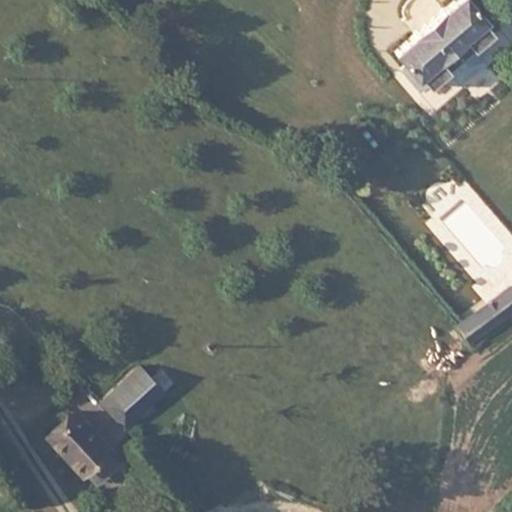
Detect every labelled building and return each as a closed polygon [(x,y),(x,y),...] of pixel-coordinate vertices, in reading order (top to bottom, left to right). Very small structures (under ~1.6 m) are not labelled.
[(393,59),(405,70),(425,51),(432,55),(437,56),(442,55),(448,49),(449,42),(446,36),(472,12),(461,0),(406,0),(366,36),(382,53),(389,60),(393,59)] [(374,61),(394,82),(401,74),(405,70),(393,59),(389,60),(382,53),(374,61)] [(371,152),(383,167),(406,148),(394,134),(371,152)] [(511,266),(504,258),(446,314),(458,328),(511,277),(511,266)] [(130,354),(115,368),(138,394),(154,380),(141,365),(130,354)] [(151,356),(141,365),(154,380),(164,370),(151,356)] [(115,368),(91,390),(114,414),(127,402),(128,404),(138,394),(115,368)] [(66,399),(39,422),(70,458),(71,457),(94,437),(97,435),(66,399)] [(105,450),(94,437),(71,457),(82,470),(87,470),(104,456),(105,450)]
